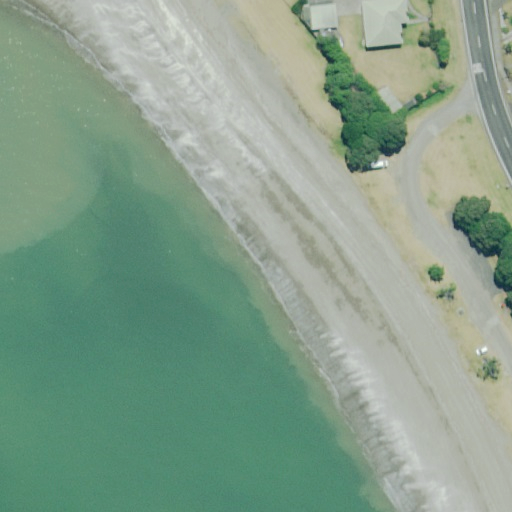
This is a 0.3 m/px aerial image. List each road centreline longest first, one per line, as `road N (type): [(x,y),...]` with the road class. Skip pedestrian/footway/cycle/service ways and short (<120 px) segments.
road 1 (unknown): [(489,91),(423,144),(416,191),(511,348)]
road 2 (primary): [(511,151),(489,91),(473,0)]
